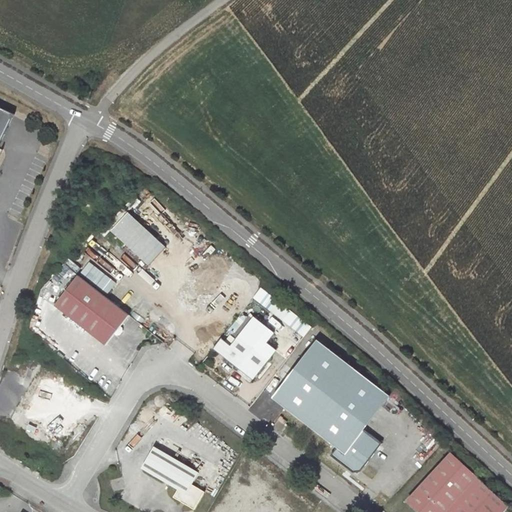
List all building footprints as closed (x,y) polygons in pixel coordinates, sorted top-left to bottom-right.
[(0,103),(0,133),(12,108),(0,103)] [(141,225),(127,212),(111,230),(150,265),(166,248),(144,228),(141,228),(141,225)] [(126,252),(131,248),(119,238),(115,242),(126,252)] [(127,253),(135,260),(139,256),(131,249),(127,253)] [(146,270),(150,266),(139,256),(135,261),(146,270)] [(89,261),(79,273),(106,295),(116,284),(89,261)] [(129,315),(79,275),(55,306),(106,345),(115,333),(117,335),(120,334),(122,331),(122,328),(120,327),(129,315)] [(254,297),(304,337),(312,327),(262,287),(254,297)] [(254,317),(239,336),(231,346),(221,338),(213,348),(252,379),(276,349),(266,342),(274,332),(254,317)] [(382,443),(364,430),(382,406),(390,396),(317,340),(273,397),(338,447),(331,455),(353,472),(361,471),(382,443)] [(395,390),(390,396),(382,406),(390,412),(401,398),(398,393),(395,390)] [(280,416),(277,420),(285,425),(287,422),(283,418),(280,416)] [(199,472),(154,446),(141,468),(178,489),(173,497),(194,510),(205,491),(192,484),(199,472)] [(451,453),(408,500),(420,511),(504,511),(509,507),(451,453)]
